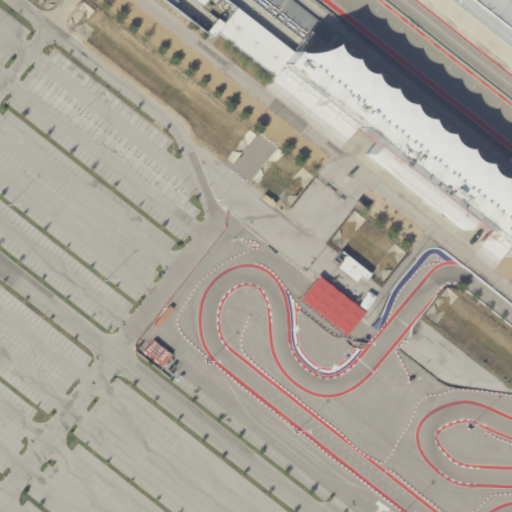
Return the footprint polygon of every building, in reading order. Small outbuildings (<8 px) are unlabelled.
[(290,0),(511,175),(511,211),(247,0),(290,0)] [(511,54),(443,0),(511,0),(511,54)] [(231,8),(511,227),(511,237),(508,243),(498,256),(212,32),(231,8)] [(301,159),(307,152),(323,165),(317,172),(301,159)] [(335,268),(357,285),(367,273),(345,256),(335,268)] [(345,336),(363,313),(316,277),(298,300),(345,336)] [(170,355),(151,340),(142,352),(160,367),(170,355)] [(81,440),(101,457),(112,444),(93,427),(81,440)]
